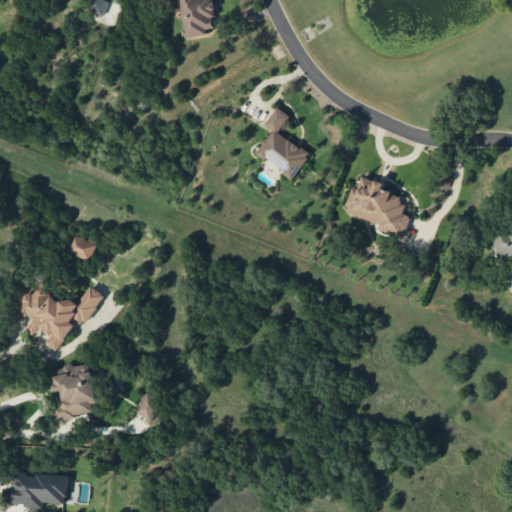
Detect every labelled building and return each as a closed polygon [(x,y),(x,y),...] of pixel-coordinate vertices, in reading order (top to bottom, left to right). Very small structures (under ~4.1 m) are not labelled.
[(91,0),(88,10),(104,16),(110,1),(106,0),(91,0)] [(164,0),(164,1),(168,0),(179,0),(185,37),(207,34),(206,28),(216,27),(212,0),(164,0)] [(279,133),(290,115),(277,107),(265,125),(272,129),(257,154),(294,178),(311,153),(279,133)] [(344,212),(404,235),(411,217),(403,214),(407,205),(400,202),(402,196),(384,189),(385,184),(363,175),(359,187),(354,186),(344,212)] [(511,231),(498,228),(492,249),(497,250),(496,256),(511,261),(511,231)] [(98,243),(76,233),(68,251),(91,260),(98,243)] [(105,296),(95,287),(92,286),(78,302),(72,299),(69,304),(48,295),(50,289),(40,285),(32,295),(25,292),(18,310),(24,315),(33,319),(29,330),(33,333),(37,335),(43,328),(50,335),(46,345),(57,350),(105,296)] [(57,419),(95,413),(93,401),(97,400),(91,362),(52,369),(56,394),(53,394),(57,419)] [(152,421),(164,401),(148,391),(136,411),(152,421)] [(13,504),(44,505),(44,502),(67,503),(68,475),(14,473),(13,504)]
